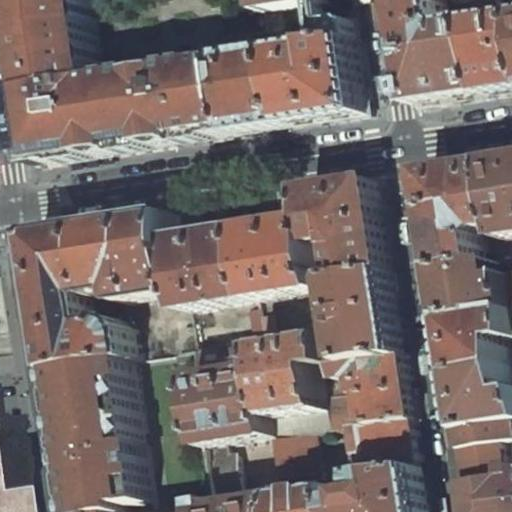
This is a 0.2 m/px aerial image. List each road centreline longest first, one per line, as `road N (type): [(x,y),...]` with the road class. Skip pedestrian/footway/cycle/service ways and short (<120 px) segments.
road 1 (secondary): [(407,150),(17,211)]
road 2 (residential): [(458,511),(407,150)]
road 3 (residential): [(17,211),(60,511)]
road 4 (residential): [(407,150),(383,0)]
road 5 (residential): [(0,84),(17,211)]
